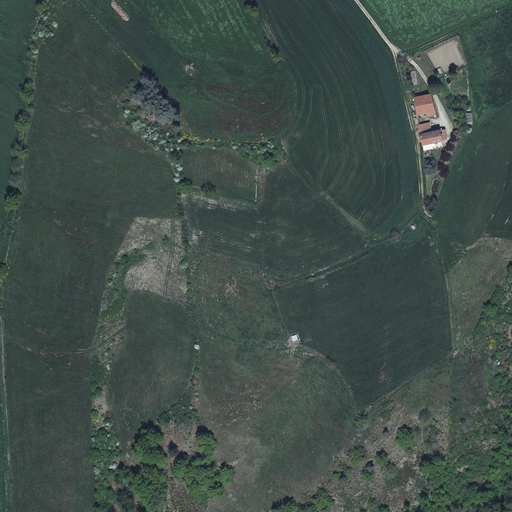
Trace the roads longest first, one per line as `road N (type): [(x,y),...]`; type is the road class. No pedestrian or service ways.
road 1 (track): [(40,0),(25,33),(19,168),(0,291)]
road 2 (track): [(0,322),(7,511)]
road 3 (unclassified): [(355,0),(424,81),(448,129)]
